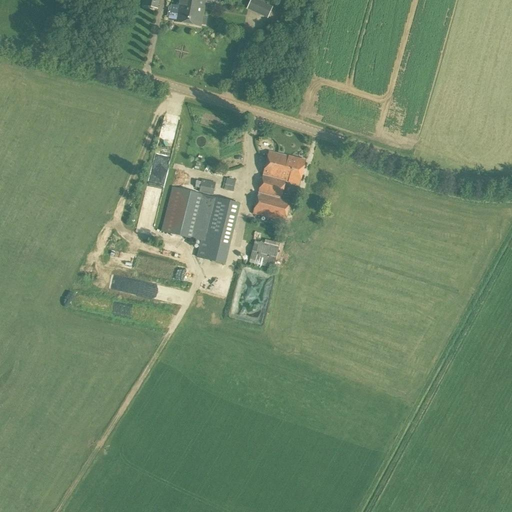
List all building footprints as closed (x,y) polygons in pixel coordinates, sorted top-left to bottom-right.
[(158,9),(159,0),(144,0),(144,6),(158,9)] [(186,24),(191,0),(176,0),(173,22),(186,24)] [(191,0),(186,24),(199,27),(204,0),(191,0)] [(267,19),(273,7),(257,0),(250,0),(246,10),(267,19)] [(170,118),(170,128),(182,128),(182,118),(170,118)] [(178,143),(179,134),(171,132),(170,141),(178,143)] [(169,175),(178,146),(165,142),(156,171),(169,175)] [(225,151),(222,168),(227,170),(231,152),(225,151)] [(259,183),(283,188),(284,182),(298,185),(304,161),(267,152),(259,183)] [(140,233),(155,236),(166,182),(152,179),(140,233)] [(229,179),(228,189),(236,191),(237,180),(229,179)] [(213,196),(216,183),(202,180),(199,193),(213,196)] [(280,199),(283,188),(259,183),(251,215),(284,223),(289,201),(280,199)] [(201,216),(206,217),(196,258),(225,265),(240,204),(172,187),(161,232),(195,241),(201,216)] [(273,269),(278,248),(254,242),(249,263),(273,269)] [(132,290),(132,280),(118,281),(118,290),(132,290)]
